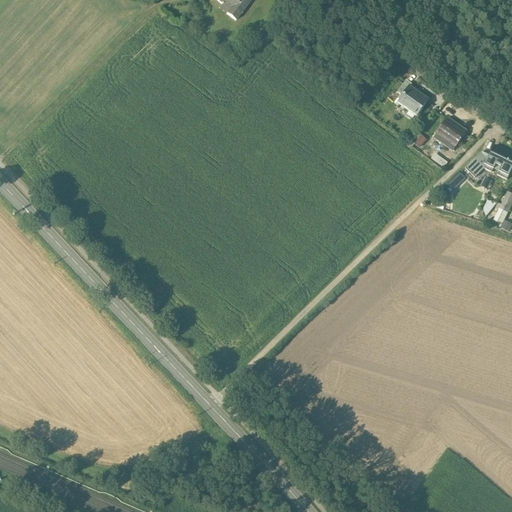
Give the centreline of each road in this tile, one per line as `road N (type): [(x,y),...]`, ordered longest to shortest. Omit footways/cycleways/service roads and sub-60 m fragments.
road 1 (unclassified): [(498,127),(213,407)]
road 2 (primary): [(213,407),(0,178)]
road 3 (unclassified): [(330,0),(498,127)]
road 4 (primary): [(306,511),(213,407)]
